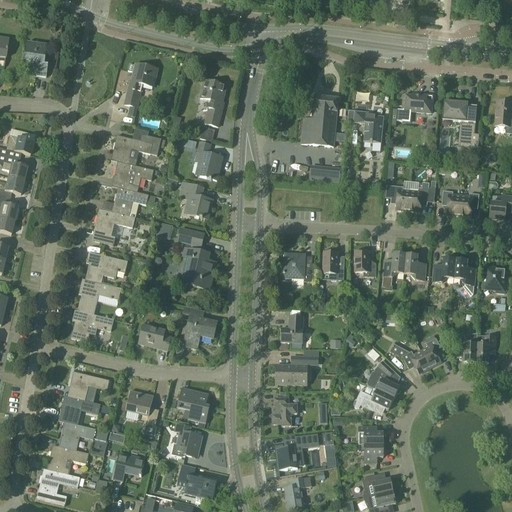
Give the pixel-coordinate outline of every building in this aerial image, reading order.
[(0,56),(6,58),(8,40),(0,39),(0,56)] [(27,43),(25,61),(37,63),(35,77),(46,79),(49,62),(45,62),(47,46),(27,43)] [(130,83),(124,106),(137,109),(142,86),(153,89),(157,71),(136,66),(135,67),(130,66),(128,73),(134,74),(132,83),(130,83)] [(204,82),(200,100),(211,102),(206,126),(218,128),(224,105),(222,104),(226,87),(204,82)] [(404,97),(402,110),(403,110),(403,111),(397,111),(396,122),(410,123),(411,112),(411,113),(431,115),(433,98),(418,96),(417,98),(404,97)] [(303,119),(301,146),(334,149),(339,101),(314,98),(312,120),(303,119)] [(444,103),(443,120),(453,121),(453,123),(462,124),(460,149),(478,150),(480,134),(479,134),(479,136),(474,135),(475,129),(477,111),(468,110),(468,106),(457,105),(457,104),(444,103)] [(495,127),(506,128),(505,135),(511,135),(511,116),(511,117),(511,108),(511,104),(497,103),(495,127)] [(354,112),(353,124),(365,125),(363,143),(371,144),(371,145),(372,145),(372,144),(381,145),(384,118),(368,117),(369,114),(354,112)] [(118,165),(154,173),(154,172),(136,168),(137,161),(130,160),(132,152),(157,158),(161,141),(146,137),(145,144),(117,137),(111,162),(118,164),(118,165)] [(10,138),(6,151),(30,157),(33,143),(10,138)] [(191,150),(193,143),(186,141),(184,148),(191,150)] [(200,144),(197,155),(201,156),(196,178),(217,183),(223,159),(209,156),(211,147),(200,144)] [(7,179),(24,183),(27,170),(3,164),(1,171),(9,173),(7,179)] [(118,191),(149,198),(149,197),(138,194),(141,180),(152,182),(154,173),(118,165),(112,189),(118,190),(118,191)] [(341,182),(341,172),(313,171),(312,181),(341,182)] [(7,179),(6,186),(0,184),(0,191),(21,197),(24,183),(7,179)] [(204,189),(183,184),(179,200),(188,202),(185,216),(208,222),(213,202),(202,199),(204,189)] [(410,192),(408,212),(420,214),(421,203),(427,203),(429,185),(422,184),(422,190),(418,189),(418,193),(410,192)] [(396,211),(408,212),(410,192),(403,192),(403,188),(392,187),(391,200),(397,201),(396,211)] [(99,212),(135,221),(139,205),(146,207),(149,198),(118,191),(112,214),(99,211),(99,212)] [(447,216),(459,217),(460,197),(453,197),(453,193),(443,192),(442,207),(448,208),(447,216)] [(460,197),(459,217),(471,219),(472,210),(478,211),(479,196),(469,195),(469,198),(460,197)] [(490,220),(505,222),(506,213),(511,213),(511,197),(503,197),(502,204),(491,203),(490,220)] [(0,219),(14,223),(17,209),(0,205),(0,219)] [(99,212),(92,243),(113,248),(115,239),(112,238),(114,226),(133,230),(135,221),(99,212)] [(0,219),(0,233),(11,236),(14,223),(0,219)] [(172,228),(160,225),(157,238),(169,241),(172,228)] [(198,253),(199,248),(201,249),(205,236),(180,230),(177,243),(186,246),(185,250),(198,253)] [(198,253),(185,250),(183,258),(191,260),(188,276),(185,275),(183,286),(208,292),(212,273),(209,273),(212,263),(206,261),(207,255),(198,253)] [(369,253),(355,253),(355,274),(363,274),(363,279),(376,279),(376,266),(369,266),(369,253)] [(82,282),(121,292),(121,290),(101,286),(103,277),(116,280),(117,273),(125,275),(128,263),(89,254),(86,265),(89,266),(86,282),(83,281),(82,282)] [(323,275),(331,275),(331,282),(344,282),(344,269),(337,269),(338,255),(324,254),(323,275)] [(284,255),(283,283),(291,283),(291,280),(304,281),(304,284),(311,284),(312,259),(306,258),(306,256),(284,255)] [(404,276),(406,257),(394,255),(393,263),(384,262),(382,290),(391,290),(392,279),(398,275),(404,276)] [(418,258),(406,257),(404,276),(411,276),(415,281),(425,282),(426,266),(417,265),(418,258)] [(145,269),(147,262),(141,260),(139,267),(145,269)] [(456,261),(444,260),(443,268),(434,267),(432,283),(442,284),(447,280),(454,280),(456,261)] [(456,261),(454,280),(460,281),(465,287),(464,288),(471,297),(473,296),(476,271),(467,270),(467,262),(456,261)] [(486,270),(484,289),(484,291),(496,293),(496,294),(504,295),(507,293),(508,279),(504,278),(505,272),(486,270)] [(75,313),(113,323),(114,321),(94,317),(99,297),(119,302),(121,292),(82,282),(80,293),(83,293),(78,313),(75,312),(75,313)] [(494,306),(493,313),(505,313),(506,307),(505,307),(505,300),(501,300),(501,301),(500,301),(498,306),(494,306)] [(200,338),(199,338),(201,329),(196,327),(197,320),(190,318),(192,311),(184,309),(181,321),(189,323),(183,347),(197,351),(200,338)] [(204,314),(192,311),(190,318),(197,320),(196,327),(201,329),(199,338),(200,338),(213,341),(217,324),(202,321),(204,314)] [(75,313),(73,319),(76,320),(71,340),(88,344),(90,336),(96,337),(97,330),(111,333),(113,323),(75,313)] [(282,330),(281,344),(302,344),(303,318),(289,318),(289,326),(290,326),(290,330),(282,330)] [(139,346),(168,353),(171,339),(164,337),(165,332),(143,327),(139,346)] [(476,364),(478,337),(478,334),(477,337),(460,335),(458,354),(464,355),(463,363),(476,364)] [(428,349),(421,352),(430,370),(441,364),(437,357),(443,353),(436,340),(435,340),(434,337),(426,341),(428,344),(426,345),(428,349)] [(496,338),(478,337),(476,364),(488,365),(489,356),(495,356),(496,338)] [(430,370),(421,352),(414,356),(412,353),(410,354),(394,346),(395,345),(394,345),(389,353),(401,360),(402,359),(409,372),(415,368),(419,376),(430,370)] [(367,356),(374,363),(380,357),(372,350),(367,356)] [(275,386),(307,387),(308,359),(318,360),(319,353),(304,352),(304,358),(292,358),(291,367),(276,366),(275,386)] [(394,400),(397,395),(398,395),(399,395),(400,392),(400,391),(399,390),(400,389),(387,383),(389,379),(395,373),(383,363),(375,371),(374,374),(375,375),(370,381),(368,386),(367,387),(377,392),(394,400)] [(65,398),(100,406),(85,403),(89,388),(107,393),(109,383),(73,374),(68,398),(65,398)] [(178,409),(191,412),(189,421),(205,425),(208,413),(204,412),(208,396),(182,390),(178,409)] [(131,392),(126,413),(148,418),(146,426),(143,426),(141,434),(153,437),(159,413),(151,411),(154,398),(131,392)] [(394,400),(377,392),(374,399),(361,393),(356,402),(355,401),(354,404),(353,406),(354,408),(357,410),(359,409),(361,407),(373,413),(376,406),(389,411),(394,400)] [(101,406),(100,406),(65,398),(59,423),(65,424),(95,431),(96,431),(78,427),(79,421),(78,421),(80,412),(98,417),(101,406)] [(272,417),(272,426),(282,426),(282,428),(291,428),(291,416),(297,416),(297,406),(289,407),(289,399),(274,400),(274,408),(275,407),(275,416),(272,417)] [(102,407),(101,414),(108,416),(110,409),(102,407)] [(53,447),(89,456),(89,455),(76,453),(80,438),(93,441),(95,431),(65,424),(59,448),(53,447)] [(175,432),(180,433),(177,447),(175,446),(173,454),(175,457),(181,458),(182,456),(195,459),(198,447),(200,447),(202,438),(189,435),(190,429),(177,426),(175,432)] [(359,428),(359,447),(383,447),(383,434),(376,434),(377,428),(359,428)] [(98,432),(96,441),(106,443),(108,434),(98,432)] [(323,448),(334,446),(332,434),(322,435),(323,448)] [(285,450),(277,451),(279,472),(297,470),(295,454),(301,453),(300,442),(284,443),(285,450)] [(89,456),(53,447),(47,472),(44,471),(80,480),(80,479),(69,477),(70,471),(66,470),(68,462),(86,466),(89,456)] [(383,447),(359,447),(359,453),(365,453),(365,465),(377,465),(377,459),(383,459),(383,447)] [(119,455),(113,482),(123,484),(125,474),(140,477),(140,478),(141,478),(145,462),(119,455)] [(178,487),(186,489),(185,495),(213,501),(217,482),(194,477),(196,470),(182,467),(178,487)] [(80,480),(44,471),(37,500),(65,507),(67,498),(57,496),(59,486),(77,490),(80,480)] [(363,498),(363,500),(393,493),(392,487),(393,487),(394,485),(393,483),(392,482),(391,482),(390,481),(377,484),(375,477),(362,480),(364,492),(363,498)] [(293,488),(285,489),(288,511),(291,511),(303,510),(300,490),(311,488),(310,479),(292,482),(293,488)] [(99,482),(97,492),(105,494),(108,483),(99,482)] [(393,493),(363,500),(364,502),(368,506),(368,511),(383,511),(382,508),(396,505),(395,504),(397,504),(398,502),(397,500),(395,499),(394,499),(393,493)] [(140,511),(155,511),(156,499),(146,499),(146,508),(140,508),(140,511)]
